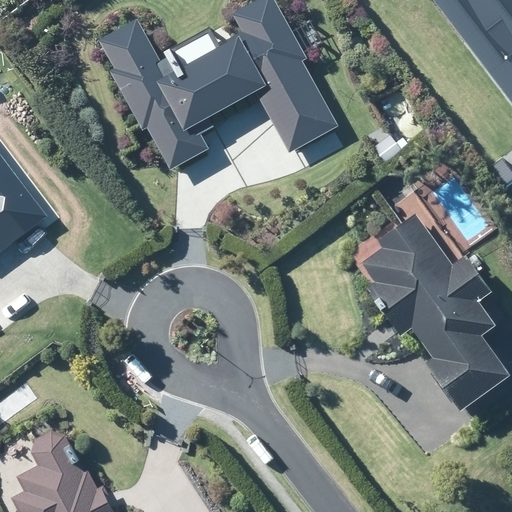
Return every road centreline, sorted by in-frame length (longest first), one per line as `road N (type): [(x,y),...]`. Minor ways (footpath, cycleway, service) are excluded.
road 1 (residential): [(246,402),(159,363),(146,341),(147,317),(160,299),(194,286),(229,298),(243,343)]
road 2 (residential): [(330,511),(246,402)]
